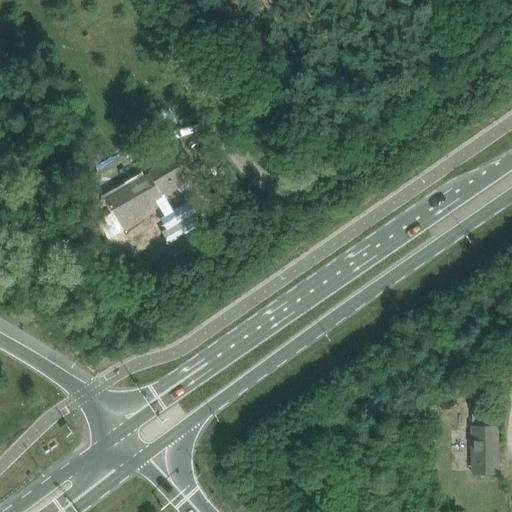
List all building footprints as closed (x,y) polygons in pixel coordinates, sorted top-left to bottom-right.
[(220,160),(207,143),(195,151),(208,169),(220,160)] [(52,166),(58,179),(79,169),(73,156),(52,166)] [(104,198),(117,221),(122,230),(126,228),(143,218),(141,215),(161,204),(157,198),(186,181),(173,158),(156,169),(104,198)] [(471,413),(471,422),(494,421),(493,413),(471,413)] [(471,427),(472,473),(498,473),(497,426),(471,427)]
